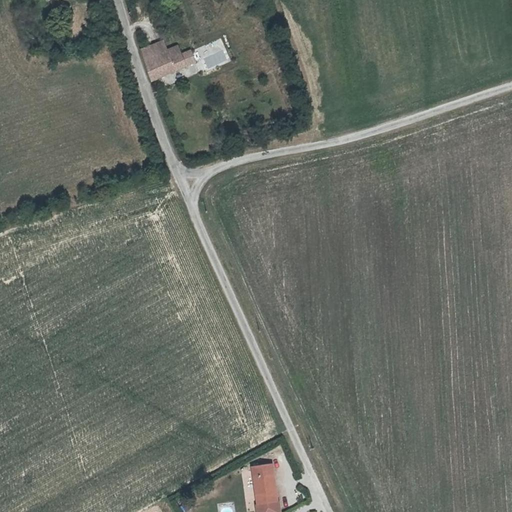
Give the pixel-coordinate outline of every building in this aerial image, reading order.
[(207,70),(230,60),(221,39),(204,46),(207,53),(201,56),(207,70)] [(169,59),(177,56),(177,54),(173,43),(165,46),(169,59)] [(189,62),(192,71),(195,70),(189,50),(177,54),(177,56),(169,59),(165,46),(150,51),(161,81),(184,74),(181,64),(189,62)] [(189,62),(181,64),(184,74),(192,71),(189,62)] [(268,468),(263,469),(267,496),(265,497),(267,511),(279,511),(289,507),(287,493),(286,494),(281,457),(267,459),(268,468)]
